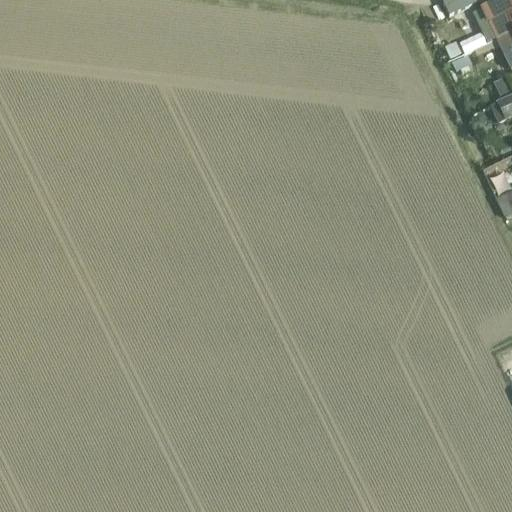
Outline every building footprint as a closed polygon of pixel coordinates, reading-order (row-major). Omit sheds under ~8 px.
[(457,0),(442,7),(448,21),(484,4),(481,0),(457,0)] [(473,18),(485,45),(491,42),(492,45),(511,36),(511,0),(508,0),(497,5),(498,6),(482,14),(473,18)] [(511,36),(492,45),(493,46),(496,44),(511,74),(511,73),(511,36)] [(456,47),(444,52),(449,64),(461,59),(456,47)] [(466,60),(451,67),(455,76),(459,75),(467,71),(470,69),(466,60)] [(511,101),(490,112),(498,129),(511,122),(511,101)] [(506,162),(496,141),(489,144),(499,165),(506,162)] [(511,196),(496,204),(495,205),(505,224),(511,220),(511,196)]
